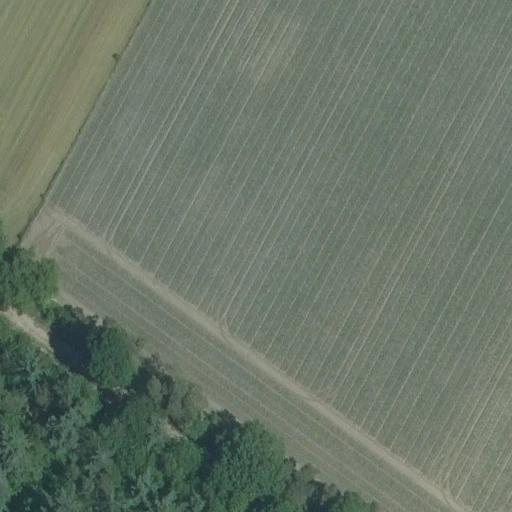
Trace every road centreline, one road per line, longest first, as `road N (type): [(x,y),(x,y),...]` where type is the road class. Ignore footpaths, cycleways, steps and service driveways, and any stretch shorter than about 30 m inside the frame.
road 1 (track): [(0,304),(284,511)]
road 2 (unknown): [(154,511),(0,392)]
